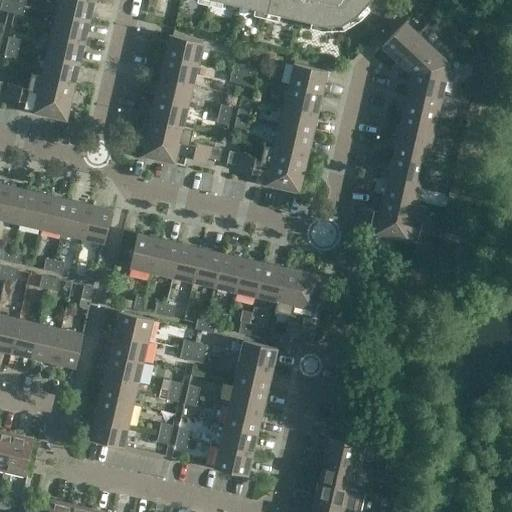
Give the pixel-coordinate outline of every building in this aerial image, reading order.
[(0,9),(11,12),(13,3),(1,0),(0,6),(0,9)] [(58,0),(55,13),(89,21),(93,0),(58,0)] [(218,0),(324,24),(325,18),(338,17),(339,17),(350,10),(355,15),(368,0),(218,0)] [(22,15),(24,6),(13,3),(11,12),(22,15)] [(84,42),(89,21),(55,13),(50,34),(84,42)] [(435,15),(426,25),(433,30),(442,21),(435,15)] [(421,37),(424,40),(433,30),(426,25),(418,34),(405,22),(381,47),(398,62),(421,37)] [(79,63),(84,42),(50,34),(46,55),(79,63)] [(169,35),(164,56),(197,64),(202,42),(169,35)] [(20,39),(8,37),(6,46),(18,49),(20,39)] [(449,63),(424,40),(421,37),(398,62),(411,74),(449,63)] [(16,58),(18,49),(6,46),(4,55),(16,58)] [(247,50),(244,63),(256,66),(260,53),(247,50)] [(74,84),(79,63),(46,55),(41,75),(41,76),(74,84)] [(192,85),(197,64),(164,56),(159,77),(192,85)] [(243,75),(245,65),(233,63),(231,72),(243,75)] [(293,63),(288,85),(321,93),(327,71),(293,63)] [(441,95),(449,63),(411,74),(407,92),(440,100),(439,104),(452,107),(454,98),(441,95)] [(256,68),(245,65),(243,75),(254,77),(256,68)] [(240,84),(243,75),(231,72),(229,81),(240,84)] [(66,120),(74,84),(41,76),(41,75),(31,73),(23,110),(66,120)] [(252,87),(254,77),(243,75),(240,84),(252,87)] [(187,106),(192,85),(159,77),(154,98),(187,106)] [(5,98),(19,101),(22,87),(8,84),(5,98)] [(317,114),(321,93),(288,85),(283,106),(317,114)] [(435,121),(439,104),(440,100),(407,92),(402,113),(435,121)] [(183,126),(187,106),(154,98),(149,119),(183,127),(183,126)] [(466,101),(454,98),(452,107),(464,110),(466,101)] [(230,116),(232,107),(220,104),(218,113),(230,116)] [(312,135),(317,114),(283,106),(278,127),(312,135)] [(250,111),(238,108),(236,117),(247,120),(250,111)] [(216,122),(228,125),(230,116),(218,113),(216,122)] [(431,137),(435,121),(402,113),(397,134),(430,142),(429,146),(442,149),(444,140),(431,137)] [(236,117),(234,127),(245,129),(247,120),(236,117)] [(192,129),(183,126),(183,127),(149,119),(141,155),(184,165),(187,153),(193,154),(191,159),(206,163),(207,158),(218,160),(221,149),(195,143),(195,146),(189,145),(192,129)] [(307,156),(312,135),(278,127),(273,148),(307,156)] [(426,163),(429,146),(430,142),(397,134),(392,155),(426,163)] [(457,143),(444,140),(442,149),(455,152),(457,143)] [(299,192),(307,156),(273,148),(264,145),(260,161),(254,160),(255,157),(229,151),(226,162),(238,165),(237,170),(251,173),(252,168),(258,170),(255,182),(299,192)] [(422,179),(426,163),(392,155),(387,176),(421,184),(420,188),(432,191),(434,182),(422,179)] [(416,205),(416,204),(420,188),(421,184),(387,176),(382,197),(416,205)] [(447,185),(434,182),(432,191),(445,194),(447,185)] [(0,218),(19,223),(27,190),(6,185),(0,208),(0,218)] [(40,228),(48,194),(27,190),(19,223),(40,228)] [(61,233),(69,199),(48,194),(40,228),(61,233)] [(426,206),(416,204),(416,205),(382,197),(374,233),(417,243),(426,206)] [(82,238),(90,204),(69,199),(61,233),(82,238)] [(112,209),(90,204),(82,238),(104,243),(112,209)] [(370,224),(373,210),(359,207),(356,221),(370,224)] [(151,272),(159,238),(137,233),(129,267),(151,272)] [(172,277),(180,243),(159,238),(151,272),(172,277)] [(193,282),(201,248),(180,243),(172,277),(193,282)] [(10,262),(13,250),(3,248),(1,259),(10,262)] [(214,286),(222,253),(201,248),(193,282),(214,286)] [(22,252),(13,250),(10,262),(19,264),(22,252)] [(235,291),(243,258),(222,253),(214,286),(235,291)] [(52,271),(55,260),(46,258),(43,269),(52,271)] [(256,296),(264,263),(243,258),(235,291),(256,296)] [(64,262),(55,260),(52,271),(61,274),(64,262)] [(277,301),(285,268),(264,263),(256,296),(276,301),(277,301)] [(0,277),(6,279),(9,268),(0,265),(0,277)] [(94,281),(97,270),(88,267),(85,279),(94,281)] [(18,270),(9,268),(6,279),(15,281),(18,270)] [(321,276),(285,268),(277,301),(276,301),(274,311),(311,319),(321,276)] [(48,289),(51,277),(41,275),(39,287),(48,289)] [(60,279),(51,277),(48,289),(57,291),(60,279)] [(81,297),(89,299),(90,299),(93,287),(83,285),(81,297)] [(142,310),(145,299),(135,296),(133,308),(142,310)] [(163,315),(166,304),(157,301),(154,313),(163,315)] [(175,306),(166,304),(163,315),(172,317),(175,306)] [(147,341),(152,319),(119,311),(114,333),(147,341)] [(0,349),(11,352),(19,319),(0,314),(0,349)] [(204,331),(206,319),(197,317),(195,329),(204,331)] [(32,357),(40,324),(19,319),(11,352),(32,357)] [(216,321),(206,319),(204,331),(213,333),(216,321)] [(285,334),(297,337),(299,337),(302,323),(288,320),(285,334)] [(247,335),(250,323),(241,321),(238,333),(247,335)] [(259,325),(250,323),(247,335),(256,337),(259,325)] [(53,362),(61,328),(40,324),(32,357),(53,362)] [(83,334),(61,328),(53,362),(75,367),(83,334)] [(270,329),(268,341),(279,344),(282,331),(270,329)] [(142,362),(147,341),(114,333),(109,354),(142,362)] [(193,351),(195,342),(183,339),(181,348),(193,351)] [(272,370),(277,348),(243,340),(238,362),(272,370)] [(206,345),(195,342),(193,351),(204,354),(206,345)] [(191,360),(193,351),(181,348),(179,358),(191,360)] [(202,363),(204,354),(193,351),(191,360),(202,363)] [(138,383),(142,362),(109,354),(104,375),(138,383)] [(267,391),(272,370),(238,362),(233,383),(267,391)] [(133,404),(138,383),(104,375),(99,396),(133,404)] [(163,379),(160,388),(180,393),(182,383),(163,379)] [(262,412),(267,391),(233,383),(228,404),(262,412)] [(186,394),(197,397),(200,387),(188,385),(186,394)] [(178,402),(180,393),(160,388),(158,397),(178,402)] [(195,406),(197,397),(186,394),(184,403),(195,406)] [(128,425),(133,404),(99,396),(94,417),(128,425)] [(257,433),(262,412),(228,404),(223,425),(257,433)] [(123,447),(128,425),(94,417),(89,439),(123,447)] [(161,423),(159,432),(170,435),(172,425),(161,423)] [(252,454),(257,433),(223,425),(218,446),(252,454)] [(178,427),(176,436),(188,439),(190,430),(178,427)] [(0,470),(4,471),(13,433),(0,430),(0,470)] [(168,444),(170,435),(159,432),(156,441),(168,444)] [(33,438),(13,433),(4,471),(25,476),(33,438)] [(186,448),(188,439),(176,436),(174,445),(186,448)] [(305,447),(303,455),(358,468),(363,446),(328,438),(323,460),(318,459),(320,451),(305,447)] [(247,476),(252,454),(218,446),(213,468),(247,476)] [(387,451),(385,462),(399,465),(402,454),(387,451)] [(353,489),(358,468),(303,455),(301,463),(316,467),(318,459),(323,460),(318,481),(353,489)] [(359,511),(365,492),(353,489),(318,481),(313,502),(308,501),(310,493),(295,489),(293,497),(348,510),(355,511),(359,511)] [(347,511),(348,510),(293,497),(291,505),(311,510),(310,511),(347,511)] [(11,502),(0,499),(0,508),(9,511),(11,502)] [(69,511),(71,504),(51,499),(47,511),(69,511)]
